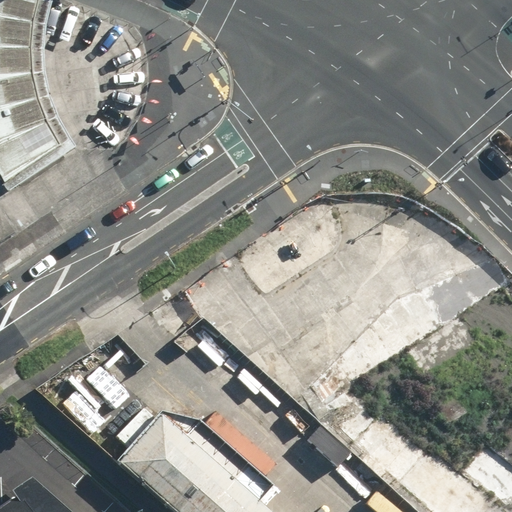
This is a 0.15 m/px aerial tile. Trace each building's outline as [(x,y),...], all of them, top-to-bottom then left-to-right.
[(0,0),(0,180),(3,187),(62,150),(53,132),(44,119),(35,83),(31,55),(35,25),(38,0),(0,0)] [(351,391),(509,282),(491,254),(487,254),(482,254),(478,254),(474,254),(469,255),(465,255),(461,256),(456,257),(452,258),(448,259),(444,260),(440,262),(436,263),(431,265),(428,267),(424,269),(420,271),(416,273),(412,276),(409,278),(405,281),(402,283),(399,286),(395,289),(392,292),(389,296),(386,299),(384,302),(339,350),(300,387),(318,413),(351,391)] [(484,511),(490,505),(493,502),(458,476),(426,451),(383,411),(378,416),(351,391),(318,413),(423,511),(484,511)] [(511,425),(511,423),(495,395),(438,429),(456,459),(511,425)] [(116,460),(175,511),(276,511),(161,410),(116,460)] [(511,452),(496,440),(487,451),(481,446),(458,476),(493,502),(490,505),(498,511),(502,505),(511,511),(511,466),(507,462),(511,454),(511,452)] [(0,509),(0,511),(73,511),(33,477),(13,489),(18,498),(0,509)]
